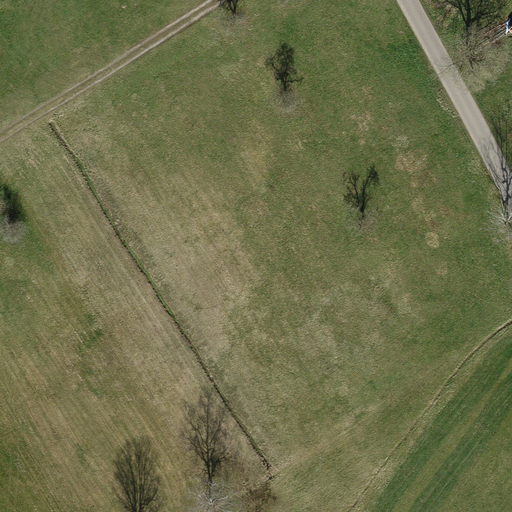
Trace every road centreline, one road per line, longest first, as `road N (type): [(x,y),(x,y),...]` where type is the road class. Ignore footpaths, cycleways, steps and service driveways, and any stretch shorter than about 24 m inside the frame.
road 1 (track): [(221,0),(0,139)]
road 2 (unclassified): [(511,194),(409,0)]
